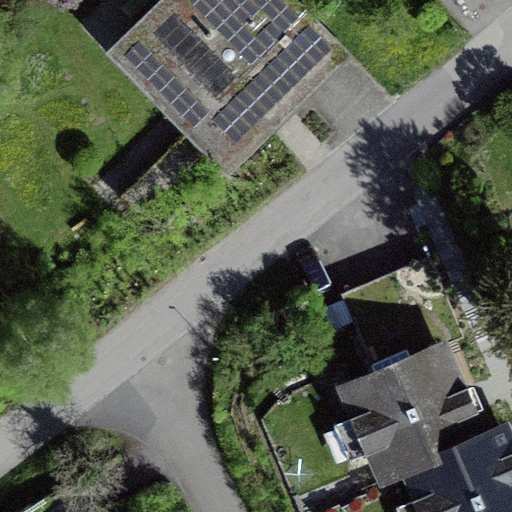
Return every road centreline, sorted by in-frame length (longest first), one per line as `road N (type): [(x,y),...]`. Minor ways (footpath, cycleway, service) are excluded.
road 1 (residential): [(129,353),(511,34)]
road 2 (residential): [(129,353),(208,511)]
road 3 (residential): [(0,437),(129,353)]
